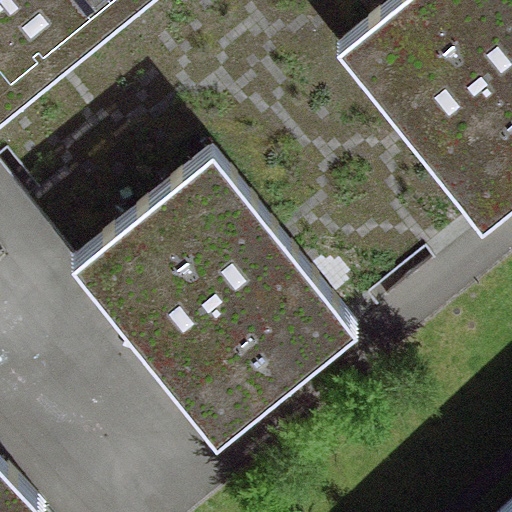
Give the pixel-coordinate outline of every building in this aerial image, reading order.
[(0,0),(0,105),(130,0),(0,0)] [(511,0),(381,0),(333,40),(477,219),(511,190),(511,0)] [(209,140),(68,254),(213,433),(353,319),(209,140)] [(0,455),(0,511),(25,511),(40,499),(0,455)] [(511,511),(511,493),(493,511),(511,511)]
